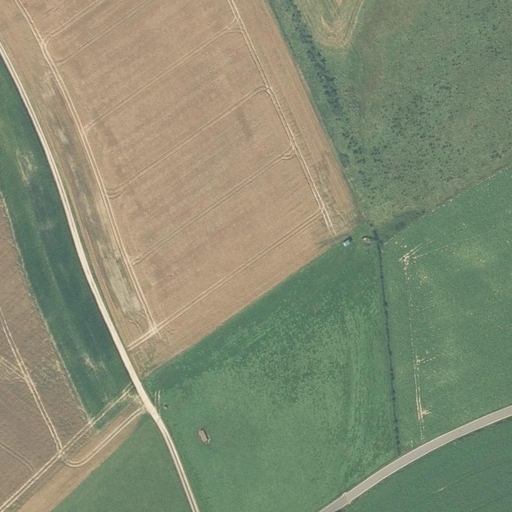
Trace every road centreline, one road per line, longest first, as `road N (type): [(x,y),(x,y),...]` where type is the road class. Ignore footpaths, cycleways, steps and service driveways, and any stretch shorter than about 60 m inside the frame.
road 1 (track): [(0,50),(46,149),(92,286),(194,511)]
road 2 (unclassified): [(327,511),(413,455),(511,410)]
